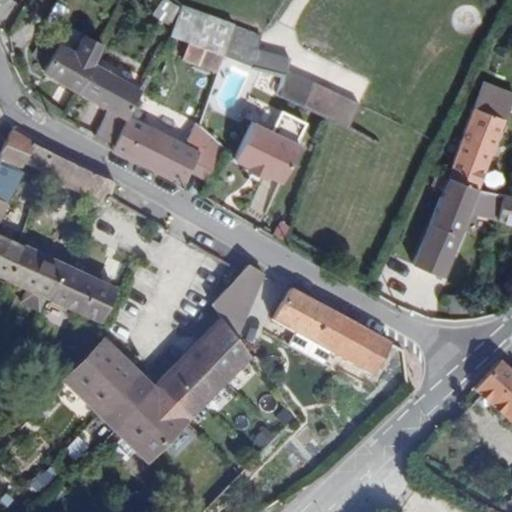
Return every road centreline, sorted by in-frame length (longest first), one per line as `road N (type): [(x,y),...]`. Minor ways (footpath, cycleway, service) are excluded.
road 1 (residential): [(471,353),(0,98)]
road 2 (residential): [(312,511),(471,353)]
